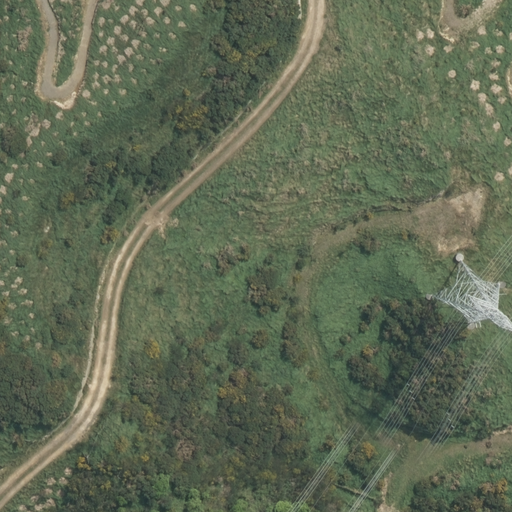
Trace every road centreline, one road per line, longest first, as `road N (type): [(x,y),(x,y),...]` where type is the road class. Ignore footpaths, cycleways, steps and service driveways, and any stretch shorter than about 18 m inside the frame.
road 1 (track): [(314,0),(314,40),(290,80),(254,126),(141,233),(111,315),(107,376),(92,412),(0,496)]
road 2 (track): [(393,511),(376,449),(342,408),(313,350),(308,305),(317,267),(359,230),(457,224)]
road 3 (track): [(511,442),(382,464)]
